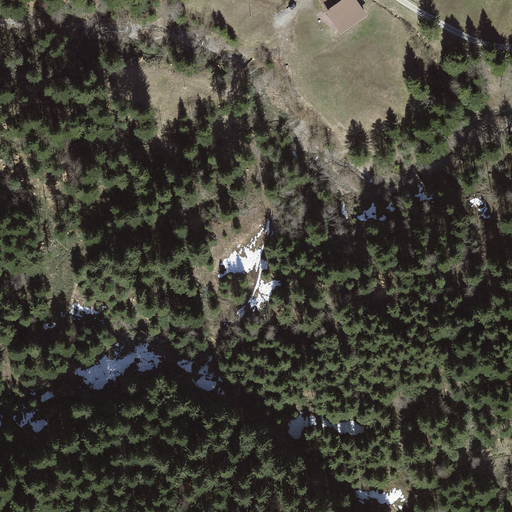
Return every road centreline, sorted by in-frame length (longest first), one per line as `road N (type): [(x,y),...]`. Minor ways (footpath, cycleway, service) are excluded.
road 1 (track): [(400,511),(456,473),(511,457)]
road 2 (track): [(511,48),(476,42),(401,0)]
